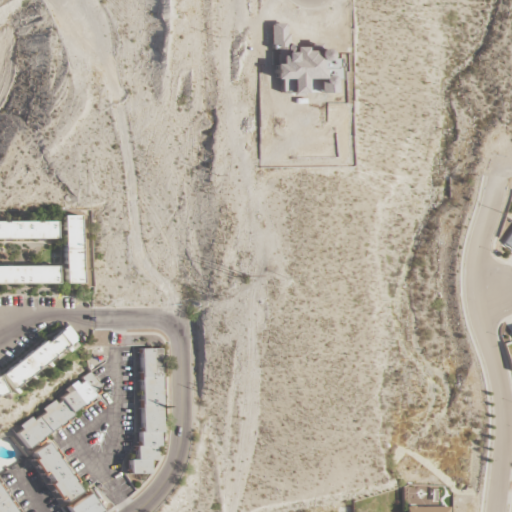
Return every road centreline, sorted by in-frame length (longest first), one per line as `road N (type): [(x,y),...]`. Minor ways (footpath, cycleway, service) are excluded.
road 1 (tertiary): [(491,511),(499,396),(472,305),(470,261),(494,182)]
road 2 (residential): [(133,511),(155,496),(182,437),(175,327)]
road 3 (residential): [(0,335),(34,318),(175,327)]
